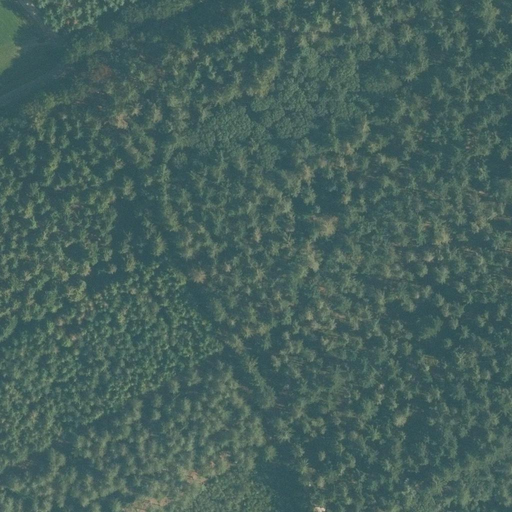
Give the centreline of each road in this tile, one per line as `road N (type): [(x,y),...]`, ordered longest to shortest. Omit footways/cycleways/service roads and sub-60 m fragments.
road 1 (track): [(221,340),(71,67),(20,0)]
road 2 (track): [(168,247),(511,60)]
road 3 (track): [(221,340),(511,174)]
road 4 (unclassified): [(0,101),(201,0)]
road 5 (track): [(221,340),(314,511)]
road 6 (track): [(372,511),(511,431)]
